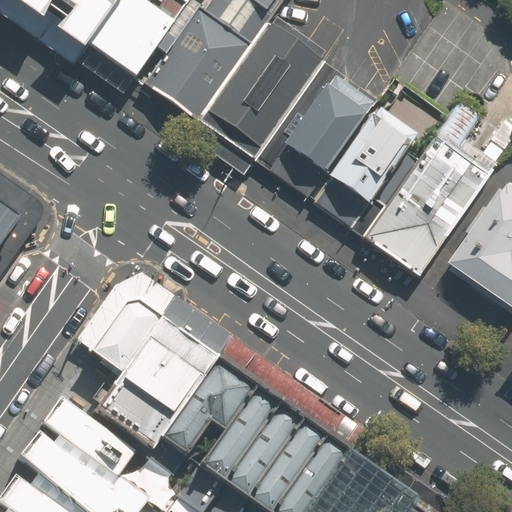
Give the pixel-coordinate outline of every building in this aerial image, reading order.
[(68,56),(72,54),(112,0),(0,0),(0,9),(25,26),(32,12),(51,25),(40,37),(68,56)] [(112,0),(72,54),(121,87),(184,0),(112,0)] [(244,51),(258,31),(264,23),(257,17),(268,0),(207,0),(196,17),(244,51)] [(244,51),(196,17),(189,13),(135,90),(190,128),(244,51)] [(244,51),(190,128),(248,167),(311,68),(258,31),(244,51)] [(304,199),(369,107),(325,76),(261,169),(304,199)] [(347,230),(414,137),(378,112),(311,205),(347,230)] [(360,240),(416,280),(494,174),(437,133),(360,240)] [(511,191),(509,189),(457,261),(511,301),(511,191)] [(129,306),(114,309),(75,365),(108,387),(152,323),(129,306)] [(82,423),(129,455),(138,460),(144,450),(209,363),(152,323),(108,387),(82,423)] [(208,444),(247,389),(209,363),(144,450),(170,468),(193,435),(208,444)] [(209,496),(273,407),(247,389),(208,444),(183,477),(209,496)] [(82,423),(53,403),(31,435),(46,445),(39,454),(28,446),(10,472),(29,486),(21,497),(8,487),(0,498),(0,511),(134,511),(141,502),(111,481),(129,455),(82,423)] [(232,511),(296,423),(273,407),(209,496),(232,511)] [(232,511),(267,511),(318,439),(296,423),(232,511)] [(304,511),(342,455),(318,439),(267,511),(304,511)]
